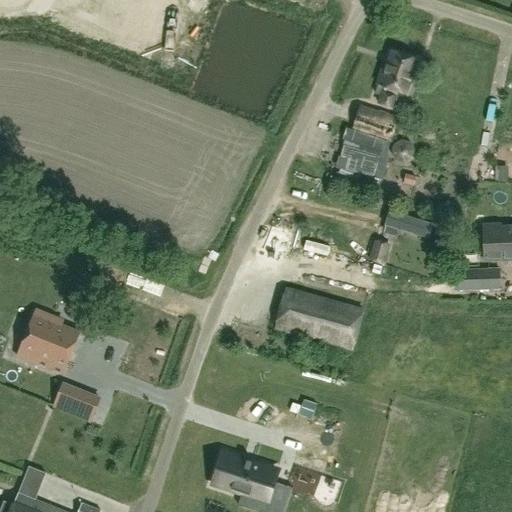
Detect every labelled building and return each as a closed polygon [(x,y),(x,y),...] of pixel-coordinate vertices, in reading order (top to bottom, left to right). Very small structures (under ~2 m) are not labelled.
[(0,0),(0,22),(43,22),(136,58),(157,0),(0,0)] [(405,93),(415,59),(389,51),(383,72),(380,71),(375,84),(383,87),(378,103),(392,108),(397,91),(405,93)] [(360,105),(352,130),(346,129),(343,140),(345,141),(341,157),(349,159),(346,170),(374,178),(383,141),(390,143),(398,117),(360,105)] [(483,258),(511,257),(511,224),(482,225),(483,258)] [(498,268),(457,270),(457,291),(499,289),(498,268)] [(285,288),(274,327),(352,349),(362,310),(285,288)] [(62,374),(79,333),(50,321),(52,317),(47,315),(48,315),(42,312),(41,313),(36,311),(22,346),(42,354),(38,363),(62,374)] [(54,406),(90,421),(99,399),(63,385),(54,406)] [(277,483),(273,482),(277,471),(258,465),(224,453),(214,484),(255,498),(271,503),(277,483)] [(98,511),(100,509),(80,501),(76,511),(68,511),(17,493),(12,505),(3,501),(0,508),(0,511),(98,511)]
